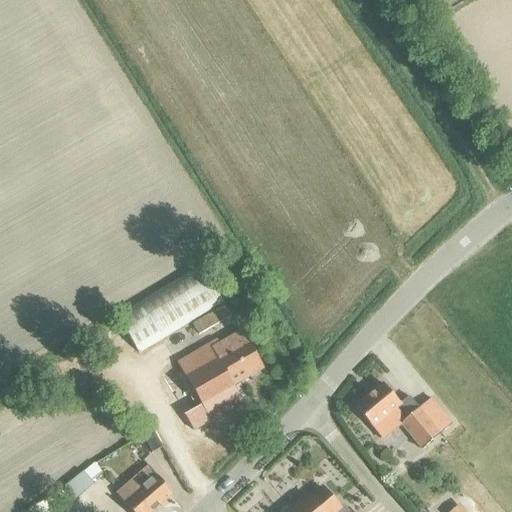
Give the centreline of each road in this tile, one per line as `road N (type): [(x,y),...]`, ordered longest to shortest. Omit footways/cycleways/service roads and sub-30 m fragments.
road 1 (unclassified): [(205,511),(511,193)]
road 2 (track): [(360,0),(494,204)]
road 3 (track): [(392,511),(303,408)]
